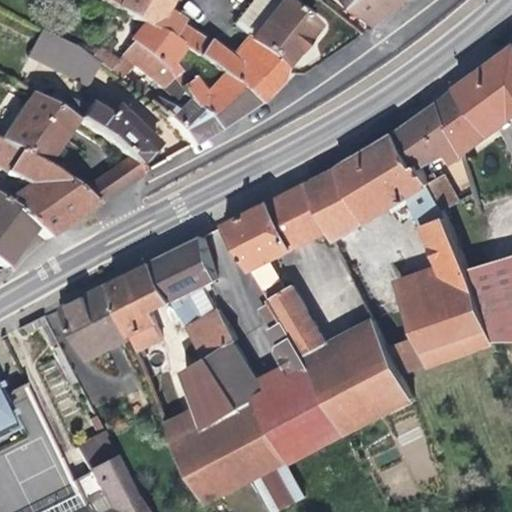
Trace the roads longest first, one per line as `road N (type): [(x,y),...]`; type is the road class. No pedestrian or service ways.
road 1 (primary): [(51,269),(343,115),(439,47),(488,0)]
road 2 (residential): [(51,269),(98,218),(311,89),(438,0)]
